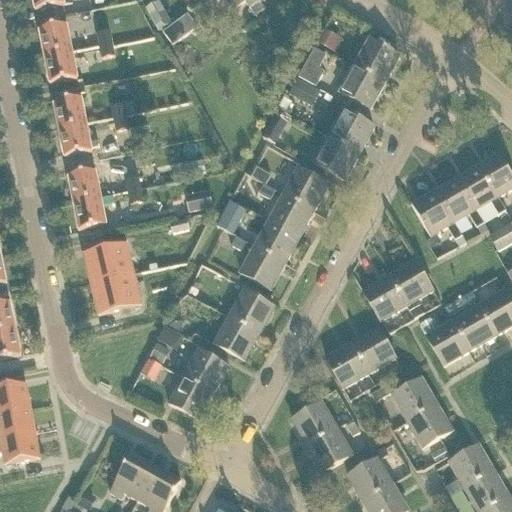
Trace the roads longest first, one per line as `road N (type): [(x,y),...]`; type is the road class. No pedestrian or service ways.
road 1 (residential): [(226,469),(84,405),(62,379),(0,47)]
road 2 (residential): [(226,469),(452,62)]
